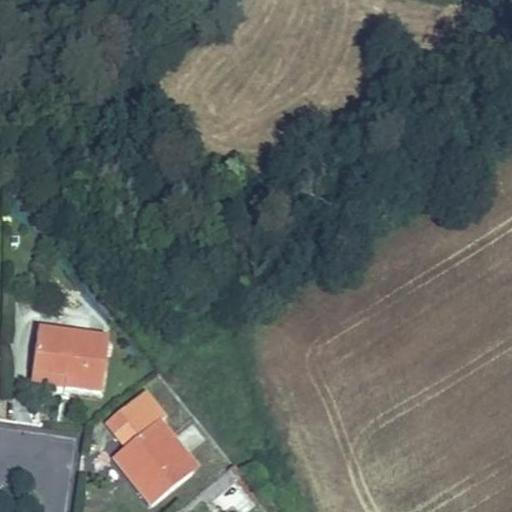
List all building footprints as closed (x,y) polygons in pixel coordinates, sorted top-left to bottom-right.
[(64,380),(63,391),(100,396),(107,344),(36,334),(31,376),(64,380)] [(29,387),(63,391),(64,380),(31,376),(29,387)] [(151,384),(170,408),(178,401),(159,378),(151,384)] [(104,428),(114,439),(136,422),(133,418),(149,405),(142,397),(104,428)] [(157,426),(162,423),(149,405),(133,418),(136,422),(114,439),(124,452),(111,463),(149,510),(189,478),(166,449),(172,444),(165,435),(157,426)] [(164,421),(162,423),(157,426),(165,435),(172,430),(164,421)] [(227,473),(234,481),(239,477),(233,468),(227,473)]
